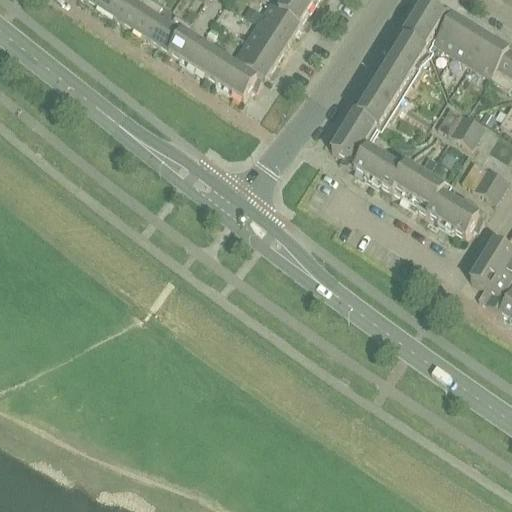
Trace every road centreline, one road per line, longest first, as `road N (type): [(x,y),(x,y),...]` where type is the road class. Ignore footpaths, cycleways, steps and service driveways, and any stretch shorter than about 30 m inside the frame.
road 1 (tertiary): [(511,422),(236,215)]
road 2 (tertiary): [(236,215),(0,31)]
road 3 (residential): [(236,215),(389,0)]
road 4 (residential): [(337,204),(458,278),(511,201)]
